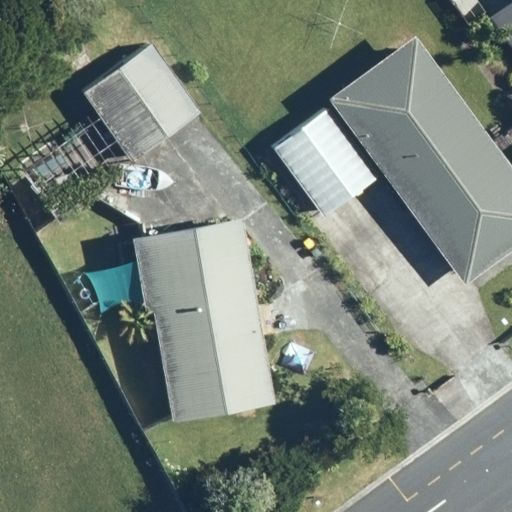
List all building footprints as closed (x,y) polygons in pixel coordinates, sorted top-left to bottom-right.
[(511,3),(493,18),(511,44),(511,3)] [(511,250),(511,168),(415,37),(330,100),(466,285),(511,250)] [(83,89),(133,159),(201,110),(151,41),(83,89)] [(275,147),(325,214),(377,175),(326,108),(275,147)] [(62,151),(26,181),(67,229),(102,200),(62,151)] [(243,218),(133,238),(146,312),(154,310),(174,418),(276,400),(243,218)]
